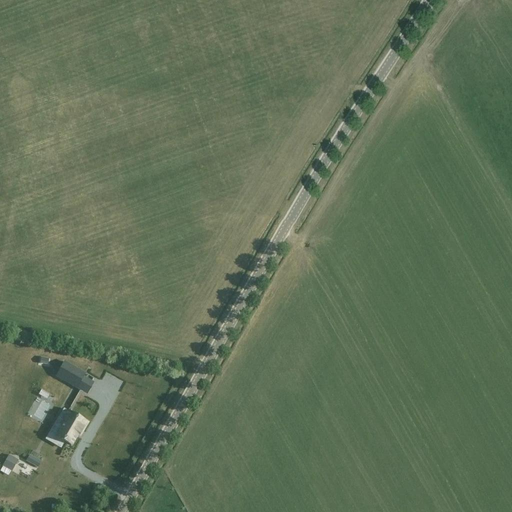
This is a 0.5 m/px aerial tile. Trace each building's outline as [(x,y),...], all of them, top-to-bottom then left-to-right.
[(64,363),(57,376),(77,388),(85,374),(64,363)] [(65,421),(56,437),(71,446),(78,435),(79,436),(82,430),(83,431),(88,423),(64,409),(59,417),(65,421)] [(55,473),(66,479),(72,467),(60,462),(55,473)] [(46,511),(56,496),(52,493),(60,479),(43,469),(24,504),(38,511),(46,511)] [(75,511),(77,511),(94,483),(79,474),(70,489),(73,490),(64,505),(75,511)]
